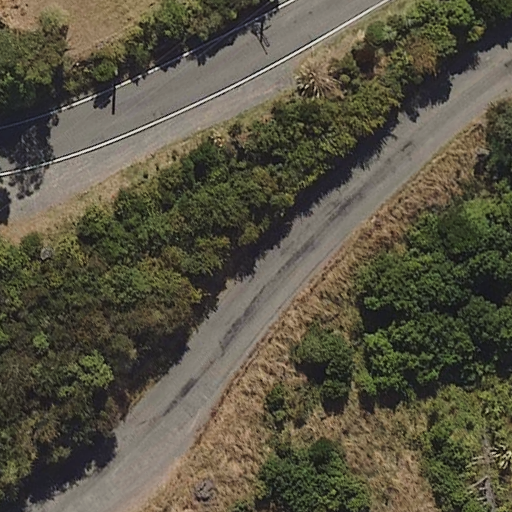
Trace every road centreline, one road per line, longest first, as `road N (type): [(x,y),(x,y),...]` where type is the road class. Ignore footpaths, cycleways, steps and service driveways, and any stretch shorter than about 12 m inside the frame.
road 1 (secondary): [(511,62),(347,192),(43,511)]
road 2 (tertiary): [(0,145),(154,98),(343,0)]
